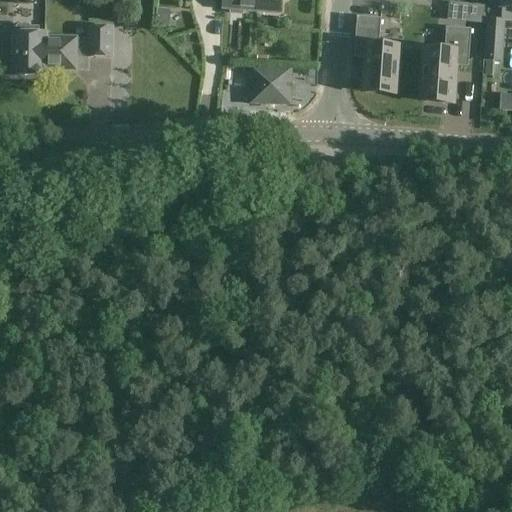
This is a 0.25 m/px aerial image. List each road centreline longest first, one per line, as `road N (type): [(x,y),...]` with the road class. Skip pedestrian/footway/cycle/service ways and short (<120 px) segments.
road 1 (tertiary): [(511,149),(333,136)]
road 2 (tertiary): [(163,144),(333,136)]
road 3 (tertiary): [(0,191),(163,144)]
road 4 (unclassified): [(163,144),(0,135)]
road 5 (unclassified): [(333,136),(340,0)]
